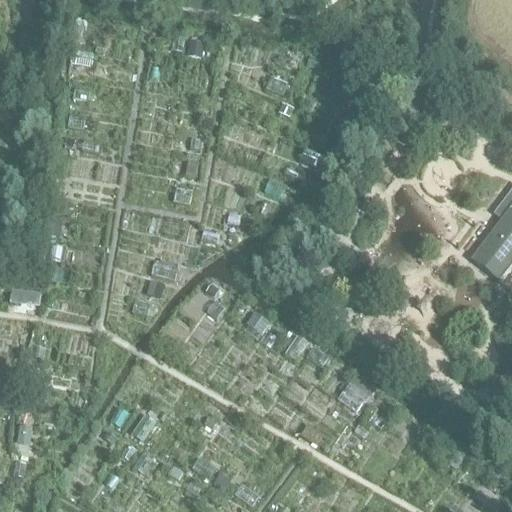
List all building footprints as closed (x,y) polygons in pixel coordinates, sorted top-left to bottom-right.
[(191,45),(189,58),(201,60),(203,47),(191,45)] [(343,124),(351,128),(353,122),(345,119),(343,124)] [(345,141),(331,135),(325,148),(339,154),(345,141)] [(66,151),(74,152),(75,144),(67,143),(66,151)] [(188,166),(186,179),(196,181),(198,168),(188,166)] [(511,269),(511,193),(494,218),(502,223),(472,263),(500,285),(511,269)] [(261,217),(264,219),(274,211),(265,207),(261,217)] [(151,286),(148,298),(160,301),(163,289),(151,286)] [(221,294),(212,287),(206,295),(215,302),(221,294)] [(12,293),(10,307),(21,308),(23,295),(12,293)] [(255,316),(246,328),(262,339),(270,327),(255,316)] [(26,390),(36,392),(38,380),(29,378),(26,390)] [(356,379),(347,392),(366,406),(376,393),(356,379)] [(22,429),(19,444),(29,446),(32,431),(22,429)] [(318,448),(323,439),(307,429),(301,439),(318,448)] [(109,436),(104,441),(112,447),(116,441),(109,436)] [(174,471),(170,479),(179,484),(183,476),(174,471)] [(220,477),(213,488),(225,495),(232,484),(220,477)] [(210,491),(205,499),(215,505),(220,497),(210,491)]
